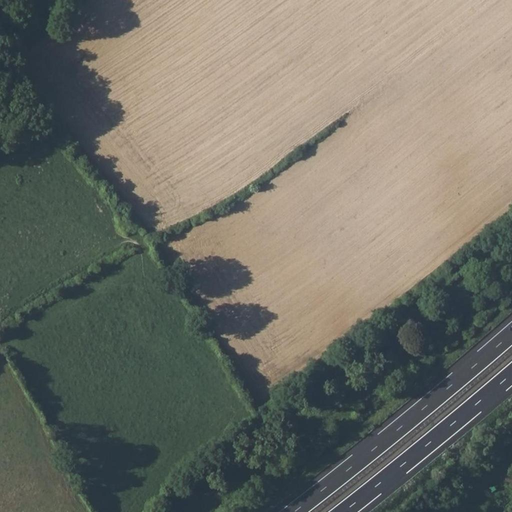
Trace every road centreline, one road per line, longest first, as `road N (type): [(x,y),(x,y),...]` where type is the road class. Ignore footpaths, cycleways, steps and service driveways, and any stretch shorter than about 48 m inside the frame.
road 1 (motorway): [(511,333),(294,511)]
road 2 (motorway): [(343,511),(511,372)]
